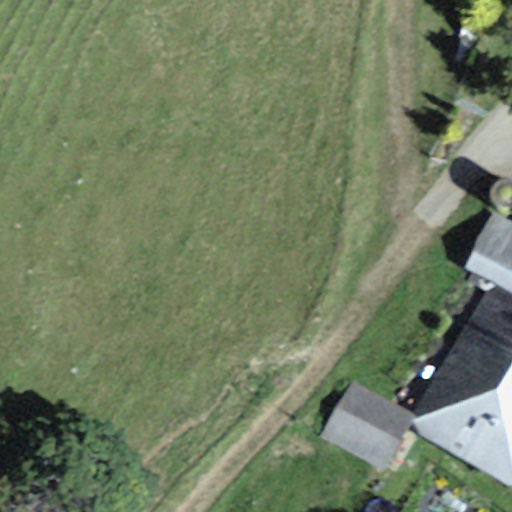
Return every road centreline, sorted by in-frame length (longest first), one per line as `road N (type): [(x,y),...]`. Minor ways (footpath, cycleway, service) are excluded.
road 1 (track): [(427,215),(315,367),(187,511)]
road 2 (track): [(395,257),(394,0)]
